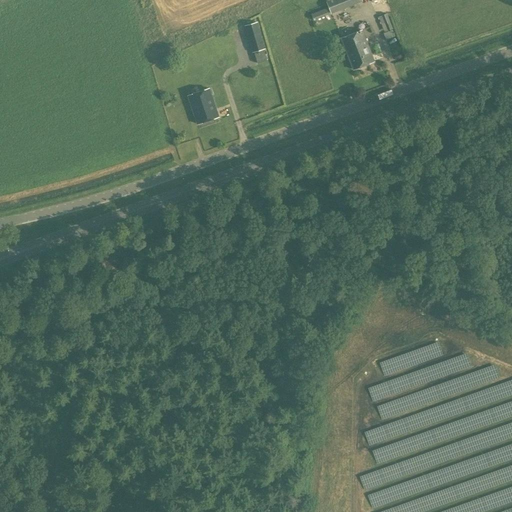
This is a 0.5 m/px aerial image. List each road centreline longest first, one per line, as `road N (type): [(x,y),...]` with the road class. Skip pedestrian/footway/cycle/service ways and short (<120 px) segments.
road 1 (unclassified): [(0,223),(106,197),(511,52)]
road 2 (secondary): [(31,248),(511,73)]
